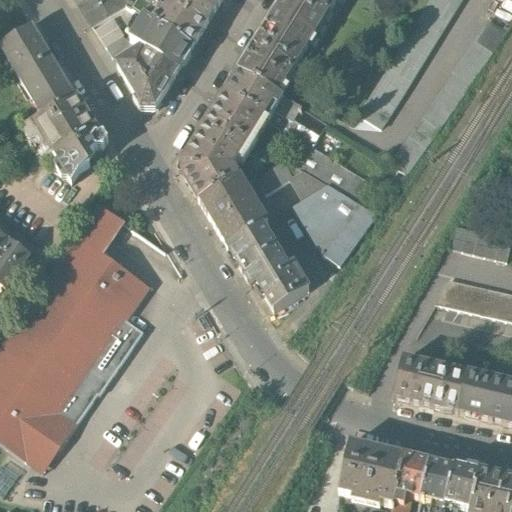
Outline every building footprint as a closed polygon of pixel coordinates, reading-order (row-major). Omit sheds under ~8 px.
[(77,0),(85,12),(99,35),(119,23),(131,16),(121,0),(77,0)] [(208,0),(176,0),(173,6),(179,11),(213,34),(215,30),(227,11),(208,0)] [(208,0),(227,11),(233,0),(208,0)] [(337,0),(284,0),(276,15),(314,38),(337,0)] [(381,133),(462,0),(432,0),(420,20),(383,81),(358,120),(381,133)] [(146,6),(140,18),(150,26),(199,57),(200,54),(213,34),(179,11),(172,21),(146,6)] [(314,38),(276,15),(257,45),(239,74),(277,98),(314,38)] [(119,23),(99,35),(113,58),(132,45),(119,23)] [(506,35),(488,24),(453,76),(454,77),(390,168),(406,179),(451,117),(492,56),(506,35)] [(150,26),(138,49),(153,58),(185,79),(196,61),(199,57),(150,26)] [(31,30),(0,49),(43,121),(75,101),(53,66),(31,30)] [(132,45),(113,58),(124,76),(153,58),(138,49),(132,45)] [(153,58),(124,76),(147,114),(163,116),(183,83),(185,79),(153,58)] [(277,98),(239,74),(235,80),(225,97),(260,119),(266,109),(291,124),(286,134),(306,146),(312,150),(325,128),(277,98)] [(260,119),(225,97),(182,166),(182,171),(182,177),(198,203),(238,178),(232,170),(237,163),(243,166),(269,124),(260,119)] [(43,121),(27,131),(36,145),(43,141),(54,160),(95,135),(75,101),(43,121)] [(95,135),(54,160),(57,165),(54,169),(63,184),(69,185),(71,189),(80,177),(85,174),(90,171),(87,167),(95,154),(104,154),(108,147),(104,140),(98,141),(95,135)] [(312,150),(306,146),(292,168),(303,175),(327,189),(371,216),(384,195),(312,150)] [(292,168),(285,164),(263,178),(258,187),(265,198),(289,183),(303,175),(292,168)] [(303,175),(289,183),(302,205),(327,189),(303,175)] [(238,178),(198,203),(211,224),(227,251),(262,230),(268,226),(238,178)] [(302,205),(293,210),(323,258),(340,270),(376,220),(371,216),(327,189),(302,205)] [(101,211),(0,355),(0,447),(42,477),(49,467),(97,399),(99,399),(142,337),(124,324),(148,291),(102,259),(125,227),(101,211)] [(287,271),(262,230),(227,251),(252,291),(254,289),(257,288),(274,315),(309,294),(293,267),(287,271)] [(0,289),(6,294),(31,258),(31,254),(22,248),(18,250),(8,244),(9,239),(1,233),(0,233),(0,289)] [(511,246),(456,233),(451,255),(506,268),(511,246)] [(434,309),(511,326),(511,301),(447,287),(434,309)] [(393,402),(458,417),(467,379),(402,364),(393,402)] [(458,417),(511,429),(511,388),(467,379),(458,417)] [(349,447),(339,490),(352,493),(351,499),(377,505),(377,501),(392,504),(392,501),(402,504),(404,495),(414,497),(416,487),(396,482),(401,459),(377,453),(349,447)] [(423,464),(401,459),(396,482),(416,487),(421,488),(427,465),(423,464)] [(446,469),(427,465),(421,488),(444,493),(450,470),(446,469)] [(17,478),(1,468),(0,469),(0,499),(2,501),(17,478)] [(472,475),(450,470),(444,493),(443,498),(470,504),(476,476),(472,475)] [(469,509),(480,511),(511,511),(511,483),(508,483),(476,476),(470,504),(469,509)]
